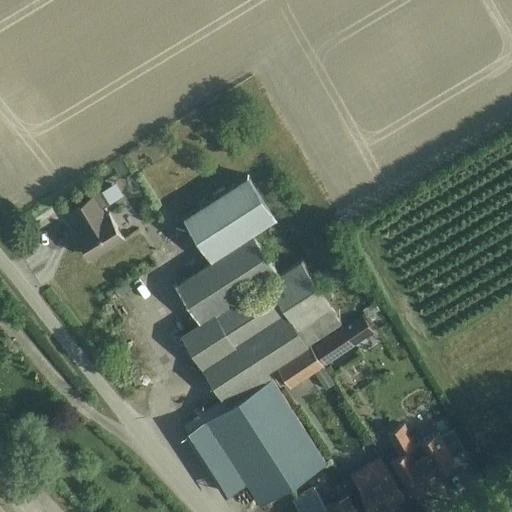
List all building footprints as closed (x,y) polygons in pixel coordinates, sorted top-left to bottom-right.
[(340,321),(319,289),(300,259),(229,305),(227,301),(276,269),(250,229),(273,214),(248,175),(184,216),(211,259),(175,283),(199,320),(200,319),(200,320),(181,333),(227,404),(187,429),(207,460),(226,448),(261,502),(325,460),(266,369),(340,321)] [(70,208),(83,228),(76,232),(91,256),(123,237),(108,212),(105,215),(101,208),(109,203),(101,190),(70,208)] [(365,326),(356,306),(341,313),(350,333),(365,326)] [(327,362),(354,344),(342,327),(316,344),(327,362)] [(322,365),(309,344),(278,364),(279,365),(288,380),(291,385),(322,365)] [(279,365),(271,370),(281,385),(288,380),(279,365)] [(324,367),(316,372),(325,387),(334,382),(324,367)] [(414,445),(402,424),(388,432),(400,453),(391,458),(412,494),(431,482),(427,476),(436,471),(437,474),(456,463),(438,430),(419,441),(419,442),(414,445)] [(378,511),(406,496),(382,454),(351,473),(362,492),(360,492),(372,511),(378,511)] [(324,505),(312,485),(293,496),(302,511),(359,511),(348,493),(324,505)]
